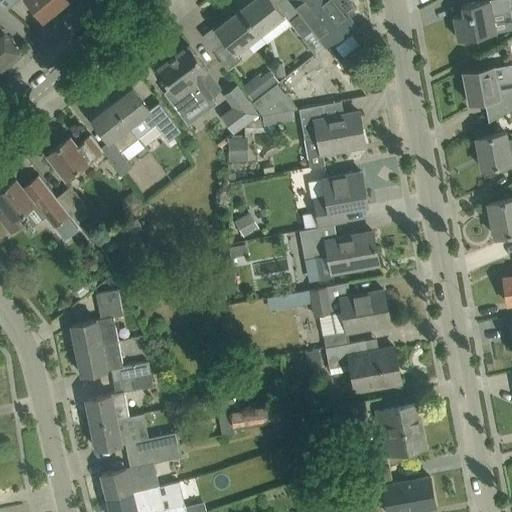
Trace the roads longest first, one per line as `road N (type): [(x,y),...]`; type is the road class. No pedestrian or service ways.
road 1 (residential): [(489,511),(393,0)]
road 2 (residential): [(70,511),(42,386),(0,300)]
road 3 (tertiary): [(0,118),(148,0)]
